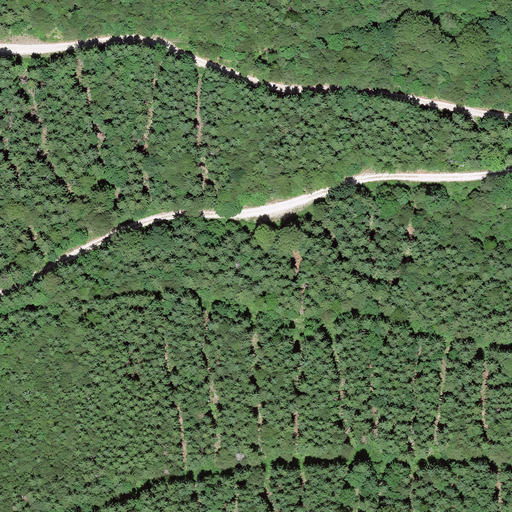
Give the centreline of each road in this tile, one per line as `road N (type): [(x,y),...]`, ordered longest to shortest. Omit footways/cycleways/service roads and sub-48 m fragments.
road 1 (track): [(511,174),(366,179),(283,208),(157,218),(0,296)]
road 2 (track): [(511,118),(352,90),(261,85),(136,41),(0,48)]
